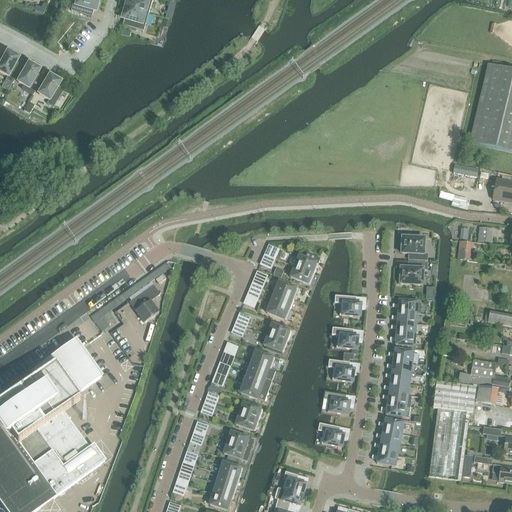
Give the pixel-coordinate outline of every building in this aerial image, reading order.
[(99,1),(95,0),(78,0),(77,5),(73,4),(71,12),(92,18),(95,7),(97,8),(99,1)] [(127,2),(126,9),(149,15),(152,0),(130,0),(130,3),(127,2)] [(149,15),(126,9),(124,15),(126,16),(123,26),(144,32),(149,15)] [(22,67),(17,64),(19,60),(8,54),(0,68),(0,73),(8,78),(6,81),(12,85),(22,67)] [(22,90),(33,97),(43,79),(38,76),(40,72),(29,66),(19,84),(24,87),(22,90)] [(471,145),(511,153),(511,71),(488,67),(482,96),(471,145)] [(49,101),(47,105),(53,109),(64,91),(58,88),(61,84),(50,78),(39,96),(49,101)] [(29,103),(24,112),(30,115),(35,107),(29,103)] [(511,183),(497,180),(493,201),(511,204),(511,183)] [(478,243),(490,244),(491,230),(479,229),(478,243)] [(400,236),(399,246),(402,246),(401,255),(414,255),(414,261),(427,262),(427,255),(424,255),(424,240),(410,239),(410,237),(400,236)] [(473,244),(460,243),(458,260),(471,262),(473,244)] [(314,276),(318,265),(320,260),(307,255),(307,254),(304,260),(299,258),(300,258),(299,257),(295,268),(314,276)] [(414,263),(414,270),(401,269),(398,269),(398,279),(400,279),(400,285),(422,286),(423,271),(427,271),(427,264),(414,263)] [(167,264),(92,318),(103,333),(116,323),(109,314),(125,302),(129,300),(131,303),(153,286),(151,284),(171,269),(167,264)] [(314,276),(295,268),(290,279),(291,279),(309,286),(314,276)] [(254,280),(251,285),(257,288),(259,282),(254,280)] [(275,294),(294,301),(298,291),(279,284),(279,283),(275,294)] [(131,303),(129,304),(144,324),(159,314),(151,303),(160,296),(153,286),(131,303)] [(275,294),(271,304),(290,311),(294,301),(275,294)] [(335,297),(334,304),(340,305),(339,317),(360,318),(361,305),(360,305),(360,306),(356,305),(356,299),(335,297)] [(398,313),(416,315),(417,304),(400,302),(399,302),(399,306),(393,306),(392,309),(399,309),(398,313)] [(290,311),(271,304),(267,314),(286,322),(290,311)] [(511,312),(491,308),(488,324),(511,328),(511,312)] [(397,324),(415,326),(416,315),(398,313),(398,318),(392,317),(391,320),(398,321),(397,324)] [(397,335),(415,336),(415,326),(397,324),(397,328),(391,327),(391,330),(397,331),(397,335)] [(268,336),(287,344),(291,333),(272,326),(273,326),(272,325),(268,336)] [(332,329),(332,336),(338,337),(336,349),(357,351),(358,338),(357,338),(353,338),(354,331),(332,329)] [(415,336),(397,335),(396,339),(390,339),(390,342),(396,342),(396,347),(396,346),(414,348),(415,336)] [(287,344),(268,336),(264,347),(264,348),(264,347),(283,354),(287,344)] [(0,395),(0,502),(6,511),(37,511),(104,464),(92,447),(90,449),(67,417),(64,420),(60,415),(82,400),(79,395),(101,379),(74,342),(33,372),(38,378),(6,401),(1,394),(0,395)] [(394,362),(412,365),(413,354),(396,351),(395,351),(395,355),(388,354),(388,357),(394,358),(394,362)] [(251,364),(271,371),(275,360),(256,353),(255,353),(251,364)] [(354,355),(344,354),(343,362),(349,363),(349,361),(353,361),(354,355)] [(329,361),(328,368),(334,369),(332,381),(353,384),(354,371),(349,371),(350,364),(329,361)] [(493,379),(492,379),(495,365),(474,361),(473,366),(471,377),(493,380),(493,379)] [(393,370),(392,373),(410,376),(412,365),(394,362),(393,367),(387,366),(386,369),(393,370)] [(251,364),(248,374),(267,381),(271,371),(251,364)] [(391,379),(391,384),(409,386),(410,376),(392,373),(392,376),(386,376),(385,379),(391,379)] [(244,384),(263,391),(267,381),(248,374),(244,384)] [(493,379),(493,380),(492,386),(509,388),(510,382),(493,379)] [(263,391),(244,384),(240,395),(260,402),(263,391)] [(389,394),(407,397),(409,386),(391,384),(390,388),(384,387),(384,390),(390,391),(389,394)] [(498,391),(479,387),(476,403),(495,406),(498,391)] [(324,393),(323,400),(329,401),(327,413),(348,417),(350,403),(349,403),(349,404),(345,403),(346,397),(324,393)] [(388,405),(406,408),(407,397),(389,394),(389,398),(383,397),(382,400),(388,401),(388,405)] [(239,415),(259,422),(262,412),(244,405),(243,404),(239,415)] [(406,408),(388,405),(387,410),(381,409),(381,412),(387,413),(386,417),(387,417),(387,416),(404,419),(406,408)] [(259,422),(239,415),(235,426),(236,427),(236,426),(255,433),(259,422)] [(383,432),(401,436),(403,425),(386,421),(385,421),(385,425),(379,424),(378,427),(384,428),(383,432)] [(466,428),(437,424),(436,430),(465,434),(466,428)] [(319,425),(318,432),(324,433),(321,445),(342,449),(344,436),(343,436),(339,435),(340,429),(319,425)] [(505,444),(503,455),(511,456),(511,440),(501,438),(501,432),(484,430),(483,436),(498,438),(497,443),(505,444)] [(381,443),(399,446),(401,436),(383,432),(382,437),(376,435),(376,438),(382,440),(381,443)] [(227,444),(247,451),(250,440),(231,434),(232,434),(231,433),(227,444)] [(379,454),(397,457),(399,446),(381,443),(381,446),(374,445),(374,448),(380,449),(379,454)] [(247,451),(227,444),(224,456),(224,455),(243,462),(247,451)] [(397,457),(379,454),(378,458),(372,457),(372,460),(378,461),(377,465),(378,465),(395,468),(397,457)] [(492,461),(475,459),(474,465),(492,467),(492,461)] [(219,475),(239,481),(243,470),(223,464),(224,464),(223,464),(219,475)] [(493,474),(499,475),(498,484),(511,486),(511,469),(494,467),(493,474)] [(283,491),(303,496),(306,485),(305,485),(296,483),(298,477),(285,473),(283,480),(286,481),(283,491)] [(216,485),(236,491),(239,481),(219,475),(216,485)] [(216,485),(213,495),(233,502),(236,491),(216,485)] [(299,507),(299,508),(303,496),(283,491),(280,501),(278,500),(276,507),(292,511),(294,506),(299,507)] [(229,511),(233,502),(213,495),(210,506),(227,511),(229,511)]
